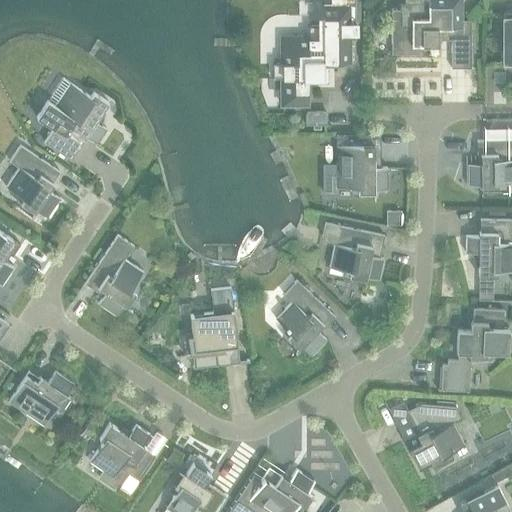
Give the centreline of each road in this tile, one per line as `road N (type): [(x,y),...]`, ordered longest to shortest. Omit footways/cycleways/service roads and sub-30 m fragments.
road 1 (residential): [(326,395),(266,427),(232,432),(58,325),(46,308),(49,287),(104,200)]
road 2 (residential): [(427,112),(419,311),(404,342),(326,395)]
road 3 (residential): [(394,511),(326,395)]
